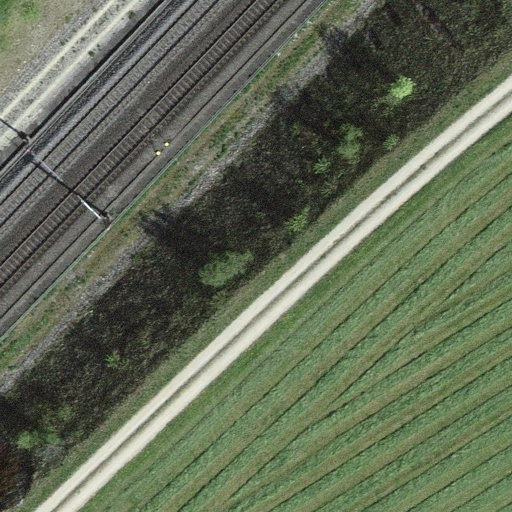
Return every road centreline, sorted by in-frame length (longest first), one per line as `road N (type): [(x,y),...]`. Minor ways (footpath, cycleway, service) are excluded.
road 1 (track): [(511,100),(437,157),(62,511)]
road 2 (track): [(124,0),(0,129)]
